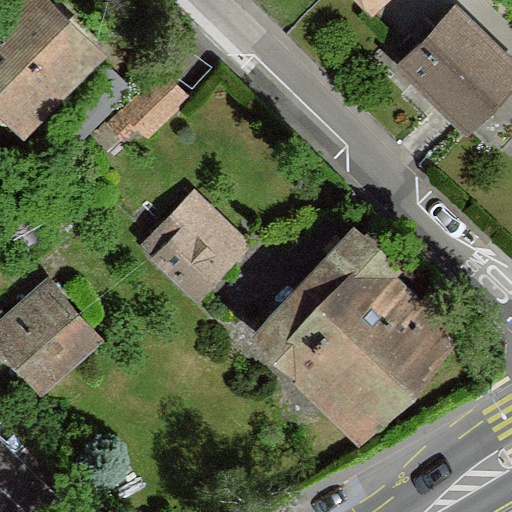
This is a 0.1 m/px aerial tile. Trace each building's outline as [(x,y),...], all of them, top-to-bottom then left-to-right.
[(42,0),(31,0),(0,32),(0,84),(27,111),(86,52),(63,30),(69,25),(42,0)] [(511,84),(511,58),(458,5),(402,61),(469,127),(511,84)] [(188,227),(225,264),(244,245),(197,198),(170,223),(181,234),(188,227)] [(181,234),(161,255),(199,292),(225,264),(188,227),(181,234)] [(388,267),(354,236),(268,326),(302,359),(307,354),(333,378),(320,392),(364,433),(446,347),(377,281),(388,267)] [(53,282),(0,328),(0,334),(46,387),(102,339),(53,282)]
